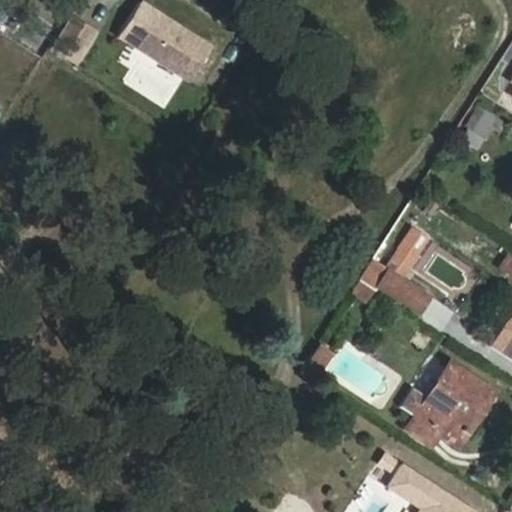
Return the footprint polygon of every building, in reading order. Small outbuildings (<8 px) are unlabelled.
[(207,47),(137,2),(115,36),(181,84),(194,75),(203,62),(207,47)] [(470,131),(483,110),(477,106),(463,127),(467,129),(470,131)] [(474,150),(496,118),(483,110),(470,131),(467,129),(460,140),(474,150)] [(394,253),(410,229),(395,220),(379,244),(394,253)] [(409,263),(416,253),(409,248),(417,234),(410,229),(394,253),(409,263)] [(511,257),(502,253),(496,267),(511,274),(511,271),(511,257)] [(374,287),(385,270),(369,260),(358,276),(374,287)] [(428,297),(385,270),(374,287),(416,315),(428,297)] [(363,302),(371,289),(356,280),(348,292),(363,302)] [(511,313),(497,336),(496,335),(489,347),(511,362),(511,313)] [(310,381),(328,353),(315,344),(297,372),(310,381)] [(484,402),(491,392),(447,363),(424,397),(410,387),(398,406),(413,416),(437,433),(456,445),(468,426),(464,423),(479,399),(484,402)] [(468,426),(484,402),(479,399),(464,423),(468,426)] [(429,446),(437,433),(413,416),(405,430),(429,446)]
